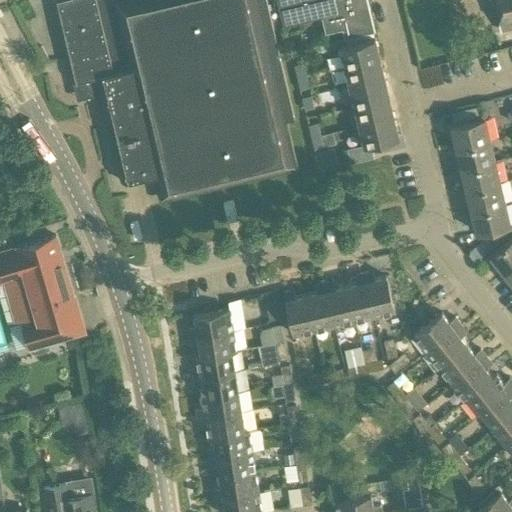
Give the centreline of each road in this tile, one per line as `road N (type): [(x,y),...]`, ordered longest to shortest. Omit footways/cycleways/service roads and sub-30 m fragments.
road 1 (residential): [(115,284),(278,248),(317,257),(429,228)]
road 2 (tertiary): [(115,284),(0,66)]
road 3 (tertiary): [(162,511),(115,284)]
road 4 (residential): [(429,228),(511,333)]
road 5 (residential): [(429,228),(408,108)]
